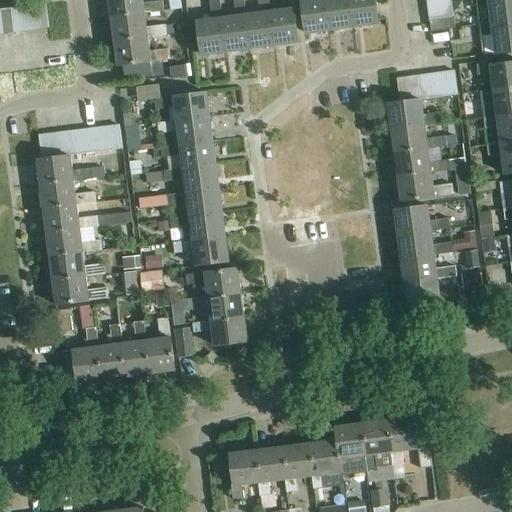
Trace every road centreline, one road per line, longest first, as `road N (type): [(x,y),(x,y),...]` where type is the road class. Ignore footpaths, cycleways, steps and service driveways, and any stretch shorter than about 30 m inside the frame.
road 1 (residential): [(0,115),(23,104),(89,97),(76,0)]
road 2 (residential): [(345,378),(328,260),(271,267)]
road 3 (residential): [(511,333),(345,378)]
road 4 (residential): [(345,378),(189,424)]
road 5 (residential): [(189,424),(42,459)]
road 6 (residential): [(323,69),(403,57),(396,0)]
road 7 (residential): [(42,459),(28,362),(0,365)]
